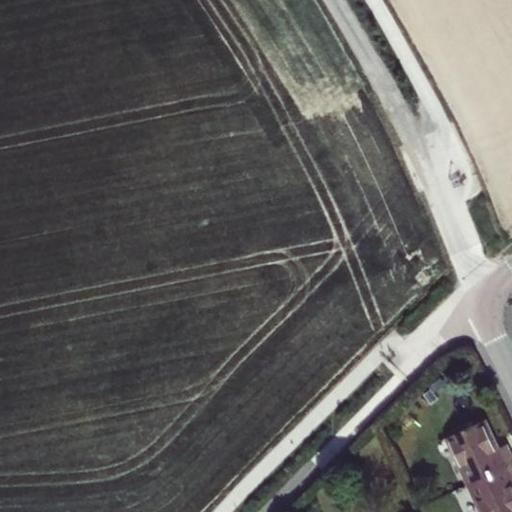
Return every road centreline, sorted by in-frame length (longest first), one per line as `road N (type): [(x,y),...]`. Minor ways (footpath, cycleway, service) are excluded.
road 1 (track): [(333,0),(394,101),(441,215)]
road 2 (track): [(269,511),(430,350)]
